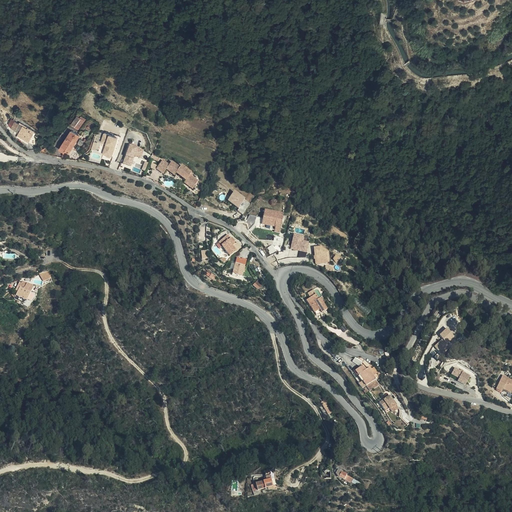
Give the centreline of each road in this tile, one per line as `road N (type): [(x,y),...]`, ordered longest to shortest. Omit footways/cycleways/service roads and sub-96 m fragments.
road 1 (tertiary): [(0,190),(86,186),(156,213),(173,231),(190,279),(271,320),(294,370),(328,385),(371,445),(378,439),(372,421),(312,355),(279,277)]
road 2 (track): [(0,472),(45,462),(133,477),(186,456),(163,393),(107,327),(104,272),(51,254)]
road 3 (tertiary): [(279,277),(300,270),(318,276),(355,327),(375,334),(420,293),(455,281),(511,305)]
road 4 (residential): [(34,158),(95,165),(159,186),(241,234),(279,277)]
road 5 (residential): [(511,315),(466,293),(438,299),(403,364),(423,387),(511,412)]
